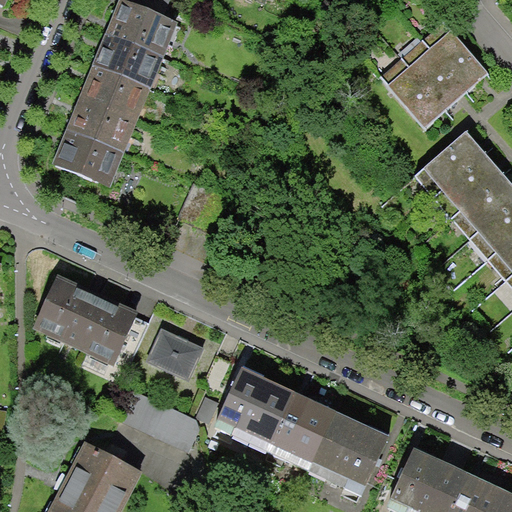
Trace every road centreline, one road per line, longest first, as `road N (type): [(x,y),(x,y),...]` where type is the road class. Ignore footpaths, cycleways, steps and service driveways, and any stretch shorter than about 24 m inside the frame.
road 1 (residential): [(0,204),(511,442)]
road 2 (residential): [(0,153),(61,0)]
